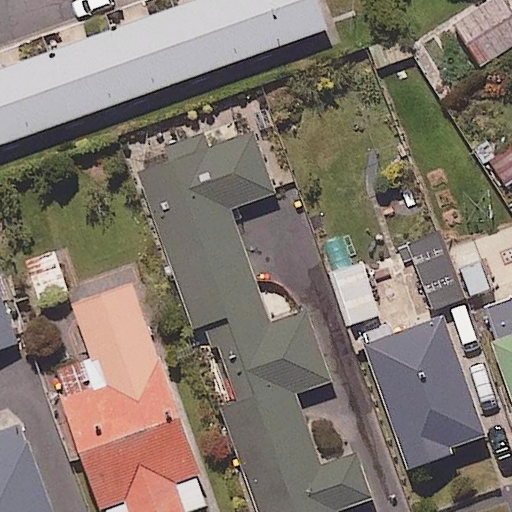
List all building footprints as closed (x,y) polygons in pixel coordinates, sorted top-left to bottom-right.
[(0,151),(333,34),(321,0),(222,0),(0,78),(0,151)] [(511,54),(511,9),(506,0),(501,0),(455,27),(482,72),(511,54)] [(281,198),(259,137),(146,177),(207,351),(228,413),(263,511),(364,511),(380,507),(363,459),(327,471),(301,399),(338,386),(313,317),(276,330),(236,214),(281,198)] [(469,302),(444,235),(412,247),(437,314),(469,302)] [(74,303),(58,253),(17,267),(34,317),(74,303)] [(386,318),(370,262),(334,272),(350,328),(386,318)] [(0,356),(22,348),(0,288),(0,356)] [(220,511),(139,291),(81,313),(111,395),(71,409),(108,511),(220,511)] [(511,302),(484,313),(511,389),(511,302)] [(495,448),(451,324),(370,353),(415,477),(495,448)] [(0,511),(57,511),(26,426),(0,435),(0,511)]
